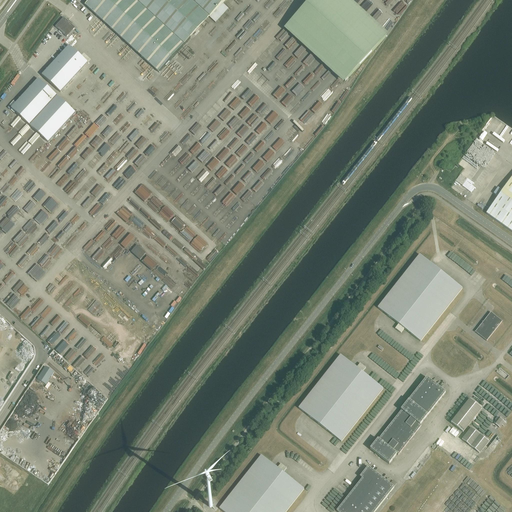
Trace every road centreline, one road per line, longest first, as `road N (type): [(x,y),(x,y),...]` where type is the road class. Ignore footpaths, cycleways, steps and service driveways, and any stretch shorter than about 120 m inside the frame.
road 1 (tertiary): [(166,511),(412,192),(436,188),(511,242)]
road 2 (unknown): [(351,291),(185,511)]
road 3 (unclassified): [(0,420),(40,357),(37,341),(0,308)]
